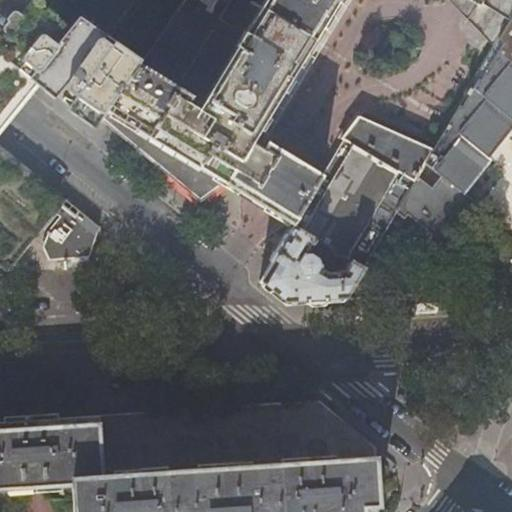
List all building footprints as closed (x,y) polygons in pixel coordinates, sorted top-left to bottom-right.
[(0,0),(0,61),(5,55),(39,82),(60,58),(77,70),(79,67),(81,64),(66,51),(72,43),(35,14),(46,0),(0,0)] [(68,0),(91,18),(106,0),(68,0)] [(511,0),(183,0),(139,63),(106,111),(223,182),(249,198),(260,204),(275,214),(293,224),(316,238),(333,248),(340,252),(351,258),(364,266),(380,237),(402,201),(431,151),(357,116),(321,176),(305,166),(279,150),(267,142),(263,148),(260,147),(252,141),(337,0),(451,0),(493,45),(511,12),(511,0)] [(349,0),(337,0),(252,141),(260,147),(349,0)] [(402,201),(446,236),(473,201),(462,192),(484,165),(480,162),(511,123),(511,119),(503,111),(511,98),(511,12),(493,45),(431,151),(402,201)] [(106,111),(139,63),(109,38),(105,35),(81,64),(79,67),(77,70),(68,81),(67,84),(67,88),(69,91),(73,94),(102,118),(106,111)] [(15,113),(39,82),(5,55),(0,61),(0,131),(2,129),(15,113)] [(209,192),(223,182),(106,111),(102,118),(130,141),(185,187),(199,199),(209,192)] [(66,199),(0,145),(0,265),(7,271),(66,199)] [(48,256),(82,254),(92,224),(74,209),(71,213),(69,213),(67,213),(65,212),(55,204),(50,210),(54,214),(44,226),(42,244),(48,256)] [(316,238),(293,224),(259,281),(267,288),(285,303),(314,301),(344,299),(364,266),(351,258),(344,269),(327,270),(317,264),(318,262),(317,260),(317,258),(316,256),(322,247),(314,242),(316,238)] [(340,252),(333,248),(329,253),(337,258),(340,252)] [(97,477),(374,458),(373,447),(317,401),(297,403),(229,407),(161,412),(93,416),(97,477)] [(0,489),(71,485),(70,479),(97,477),(93,416),(76,417),(0,422),(0,489)] [(70,479),(71,485),(72,511),(363,511),(363,507),(377,505),(374,458),(97,477),(70,479)]
